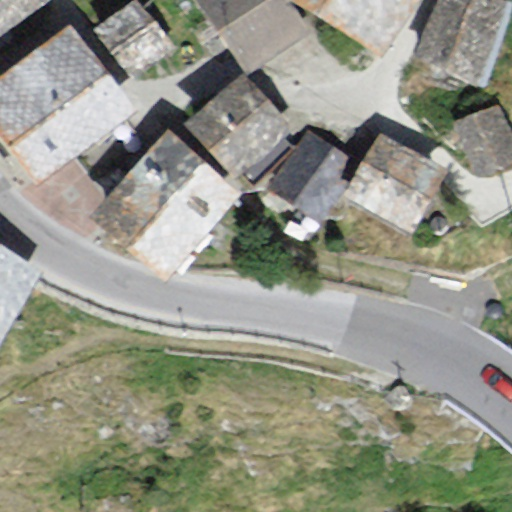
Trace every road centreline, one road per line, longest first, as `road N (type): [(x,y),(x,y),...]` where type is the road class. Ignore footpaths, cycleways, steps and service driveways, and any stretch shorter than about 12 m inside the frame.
road 1 (tertiary): [(511,402),(401,340),(106,277),(39,246),(0,215)]
road 2 (residential): [(57,0),(119,79),(143,97),(270,72),(346,99),(408,0)]
